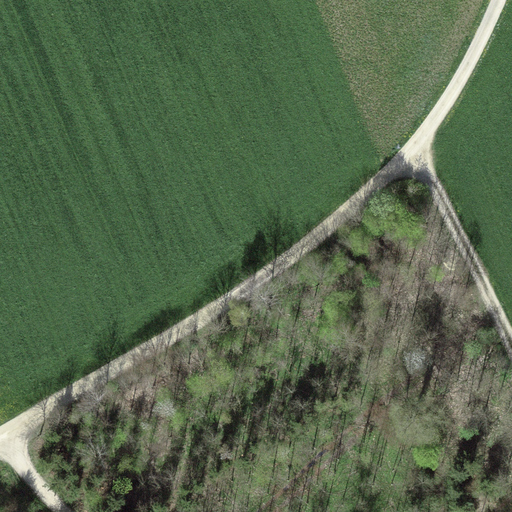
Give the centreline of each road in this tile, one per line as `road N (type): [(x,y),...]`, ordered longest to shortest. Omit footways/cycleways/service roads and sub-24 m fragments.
road 1 (track): [(413,149),(355,211),(220,310),(0,438)]
road 2 (track): [(413,149),(511,344)]
road 3 (track): [(496,0),(413,149)]
